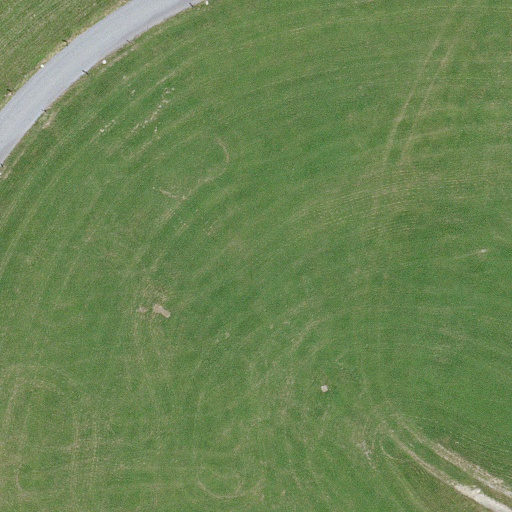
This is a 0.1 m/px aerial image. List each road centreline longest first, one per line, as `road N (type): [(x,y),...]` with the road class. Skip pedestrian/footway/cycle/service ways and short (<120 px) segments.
road 1 (track): [(474,0),(415,116),(371,243),(372,380),(447,468),(511,502)]
road 2 (unclassified): [(169,0),(104,38),(24,110),(0,144)]
